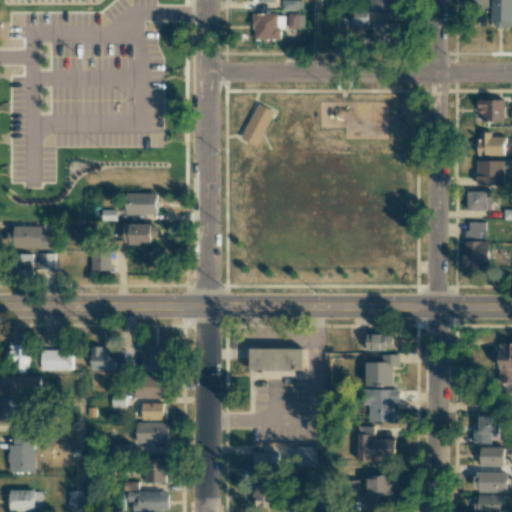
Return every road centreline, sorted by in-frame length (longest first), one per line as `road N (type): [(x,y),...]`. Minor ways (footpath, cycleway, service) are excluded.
road 1 (residential): [(436,0),(437,511)]
road 2 (secondary): [(511,309),(0,308)]
road 3 (tertiary): [(204,0),(205,308)]
road 4 (residential): [(511,74),(204,74)]
road 5 (tertiary): [(205,308),(205,511)]
